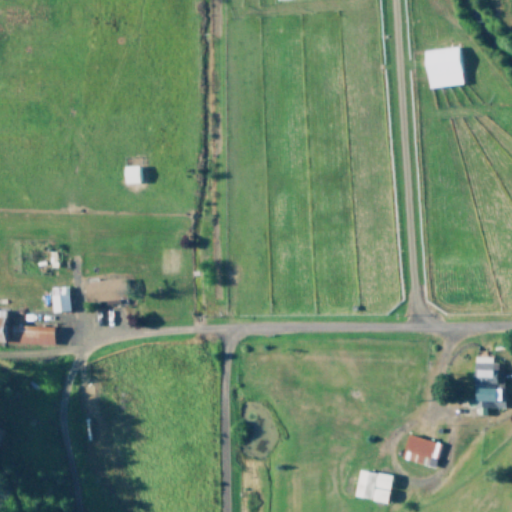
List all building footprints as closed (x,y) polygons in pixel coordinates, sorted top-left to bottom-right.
[(422,49),(425,86),(460,83),(456,46),(422,49)] [(83,301),(104,300),(104,303),(118,303),(118,298),(124,298),(123,278),(82,280),(83,301)] [(49,286),(50,311),(68,310),(67,285),(49,286)] [(11,342),(52,343),(53,324),(11,323),(11,342)] [(492,355),(472,356),(474,413),(484,413),(483,406),(500,406),(500,385),(493,385),(492,355)] [(399,457),(431,467),(439,443),(406,433),(399,457)] [(353,497),(385,501),(389,473),(356,469),(353,497)]
